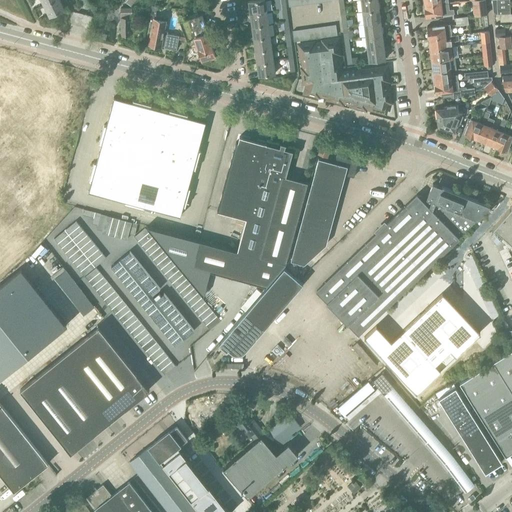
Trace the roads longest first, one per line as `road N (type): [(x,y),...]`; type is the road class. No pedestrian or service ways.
road 1 (unclassified): [(433,511),(307,406),(246,381),(214,381),(176,396),(34,511)]
road 2 (unknown): [(77,476),(11,387),(14,374),(82,325),(79,309),(48,284)]
road 3 (tertiary): [(234,93),(0,31)]
road 4 (tertiary): [(407,143),(234,93)]
road 5 (residential): [(407,143),(413,114),(398,0)]
